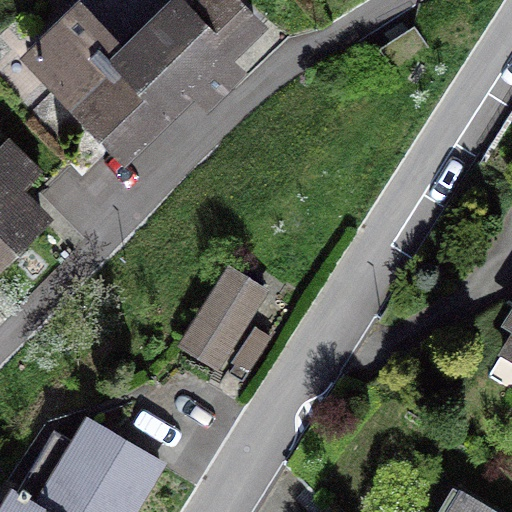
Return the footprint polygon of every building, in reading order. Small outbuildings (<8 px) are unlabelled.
[(210,67),(251,27),(225,0),(168,0),(173,4),(120,56),(74,10),(26,56),(121,154),(188,89),(203,104),(225,83),(210,67)] [(0,257),(38,221),(13,195),(34,174),(3,142),(0,144),(0,257)] [(174,344),(210,366),(241,315),(205,293),(174,344)] [(511,304),(509,310),(511,311),(511,332),(500,353),(511,360),(511,304)] [(130,511),(158,465),(84,421),(34,504),(14,492),(2,511),(130,511)] [(491,511),(461,494),(449,511),(491,511)]
